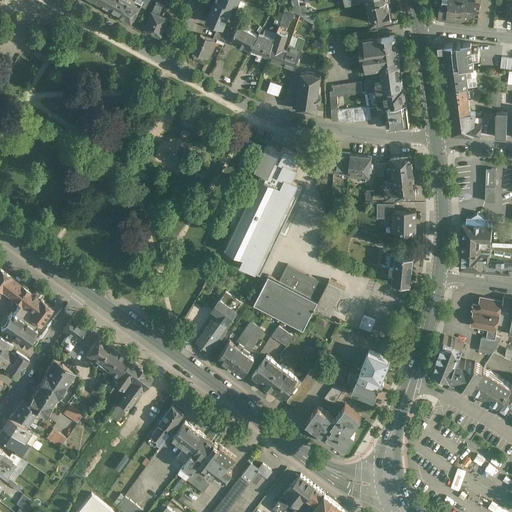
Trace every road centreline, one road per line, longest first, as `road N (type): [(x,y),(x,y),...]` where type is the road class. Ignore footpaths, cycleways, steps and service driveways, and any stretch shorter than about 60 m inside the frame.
road 1 (secondary): [(82,286),(318,464),(391,486)]
road 2 (residential): [(170,64),(286,123),(438,137)]
road 3 (residential): [(82,286),(0,412)]
road 4 (secondary): [(438,275),(438,137)]
road 5 (residential): [(56,0),(170,64)]
